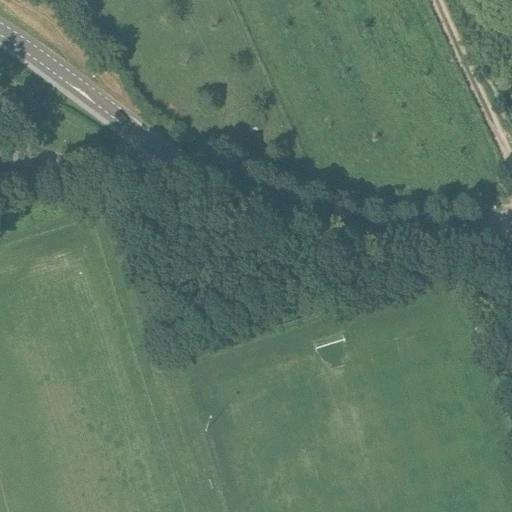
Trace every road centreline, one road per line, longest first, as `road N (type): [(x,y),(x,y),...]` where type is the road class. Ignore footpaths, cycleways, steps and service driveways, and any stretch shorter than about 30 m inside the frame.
road 1 (unclassified): [(511,222),(386,244),(263,213),(170,156),(0,29)]
road 2 (track): [(511,161),(437,0)]
road 3 (track): [(0,150),(116,171),(170,156)]
